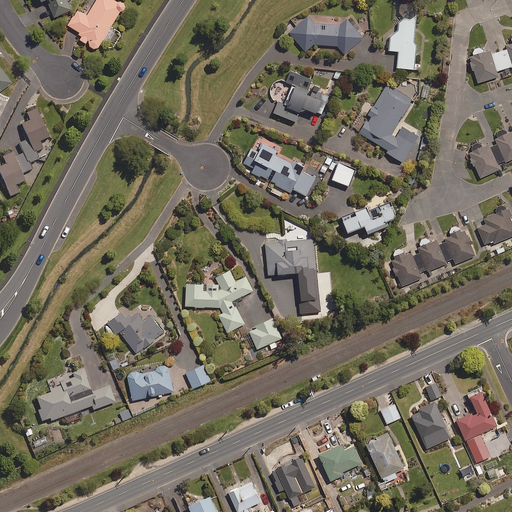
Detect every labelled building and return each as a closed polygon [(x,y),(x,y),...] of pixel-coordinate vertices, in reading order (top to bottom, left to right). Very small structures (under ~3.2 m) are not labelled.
[(42,0),(43,1),(45,0),(47,0),(56,17),(73,9),(68,0),(42,0)] [(125,5),(117,0),(97,0),(88,16),(78,10),(69,25),(84,34),(81,39),(98,49),(125,5)] [(414,42),(416,15),(411,17),(404,17),(397,23),(397,29),(390,35),(389,51),(397,52),(397,68),(414,70),(413,53),(414,53),(415,52),(415,51),(416,50),(416,49),(416,48),(416,47),(416,46),(416,45),(415,44),(415,43),(414,43),(414,42)] [(347,19),(342,25),(314,24),(308,16),(289,32),(305,51),(313,45),(337,46),(344,54),(362,38),(358,33),(347,19)] [(484,53),(483,49),(482,49),(481,48),(480,47),(479,47),(478,47),(477,47),(476,47),(475,48),(474,48),(473,49),(473,50),(472,51),(472,52),(472,53),(473,56),(470,57),(477,83),(498,77),(496,71),(511,66),(511,35),(511,36),(511,37),(511,38),(510,38),(510,39),(511,43),(506,44),(507,50),(490,55),(489,51),(484,53)] [(0,92),(11,84),(0,69),(0,92)] [(287,81),(286,81),(284,80),(283,80),(281,80),(279,80),(278,81),(276,82),(275,83),(274,84),(273,86),(272,87),(272,89),(272,91),(272,93),(273,94),(274,96),(275,97),(276,98),(278,99),(279,99),(274,112),(297,121),(302,107),(322,115),(330,95),(318,90),(320,86),(312,83),(313,79),(291,70),(287,81)] [(397,134),(395,137),(391,135),(412,100),(387,85),(368,115),(370,116),(359,133),(387,150),(386,153),(402,162),(413,144),(397,134)] [(29,140),(20,145),(22,148),(4,157),(7,163),(0,166),(0,174),(11,196),(19,192),(16,185),(25,180),(22,173),(32,169),(29,163),(38,158),(35,152),(43,148),(40,141),(50,137),(36,109),(27,113),(30,120),(21,124),(29,140)] [(511,131),(507,134),(507,133),(506,133),(506,132),(505,131),(504,131),(503,131),(502,131),(501,131),(500,131),(499,131),(498,132),(497,133),(497,134),(496,134),(496,135),(496,136),(496,137),(497,138),(499,143),(489,148),(488,144),(482,147),(481,145),(481,144),(480,144),(479,143),(478,143),(477,142),(476,142),(475,142),(474,143),(473,143),(472,144),(472,145),(471,145),(470,146),(470,147),(470,149),(470,150),(471,152),(469,153),(480,178),(499,170),(497,166),(511,159),(511,131)] [(277,150),(262,143),(257,152),(250,149),(244,163),(254,168),(252,172),(277,183),(276,185),(291,192),(292,189),(306,195),(315,177),(302,171),(304,166),(292,160),(291,162),(275,154),(277,150)] [(355,169),(338,163),(332,180),(349,187),(355,169)] [(368,211),(367,206),(339,216),(346,234),(364,228),(366,234),(397,222),(390,203),(368,211)] [(511,235),(511,222),(506,209),(505,208),(505,207),(504,207),(503,206),(502,206),(501,206),(500,206),(499,207),(498,207),(497,208),(497,209),(496,209),(496,210),(496,211),(496,212),(496,213),(484,218),(487,224),(478,228),(485,244),(493,241),(494,243),(511,235)] [(398,275),(403,287),(422,279),(419,273),(426,270),(427,272),(446,263),(446,262),(453,259),(456,265),(476,257),(465,232),(460,234),(458,229),(457,228),(456,227),(455,227),(454,227),(453,227),(452,228),(451,228),(451,229),(450,229),(450,230),(450,231),(449,232),(451,237),(445,240),(438,243),(436,239),(430,242),(429,242),(429,241),(428,240),(427,239),(426,239),(425,239),(424,239),(423,239),(422,239),(421,240),(420,241),(419,242),(419,243),(419,244),(419,245),(419,246),(416,248),(419,253),(412,256),(410,252),(406,254),(405,253),(404,252),(403,251),(402,251),(400,250),(399,250),(398,250),(397,251),(396,251),(395,252),(394,253),(394,254),(393,255),(393,256),(393,257),(393,258),(394,259),(391,260),(395,269),(390,271),(393,277),(398,275)] [(314,239),(265,242),(267,274),(295,273),(298,314),(318,312),(317,292),(316,269),(314,239)] [(246,324),(238,308),(240,306),(238,302),(246,298),(244,296),(254,291),(246,276),(237,281),(231,270),(217,277),(220,284),(205,284),(187,283),(186,306),(221,307),(224,312),(220,316),(228,332),(246,324)] [(165,332),(143,303),(129,313),(126,309),(108,322),(117,334),(121,331),(137,353),(165,332)] [(282,338),(273,318),(249,329),(258,349),(269,344),(272,349),(277,346),(275,341),(282,338)] [(174,391),(169,365),(157,367),(158,370),(140,374),(139,371),(128,373),(134,400),(174,391)] [(211,381),(204,365),(187,373),(194,388),(211,381)] [(92,392),(84,370),(73,373),(75,377),(69,380),(70,383),(51,390),(52,392),(37,397),(41,409),(39,410),(44,424),(63,417),(66,423),(82,417),(80,410),(92,406),(93,410),(115,402),(109,386),(92,392)] [(441,396),(432,373),(423,377),(432,399),(441,396)] [(480,434),(497,426),(478,388),(467,394),(475,411),(456,420),(466,441),(477,463),(490,456),(480,434)] [(451,438),(434,401),(416,409),(417,412),(411,414),(426,449),(451,438)] [(400,418),(394,404),(381,410),(387,424),(400,418)] [(390,433),(368,442),(386,482),(398,477),(396,472),(405,468),(390,433)] [(345,450),(343,445),(320,454),(331,480),(345,475),(344,471),(363,463),(356,446),(345,450)] [(317,486),(303,457),(273,471),(283,490),(286,488),(295,506),(306,500),(303,493),(317,486)] [(381,491),(387,488),(383,478),(376,480),(381,491)] [(237,511),(254,511),(252,507),(261,504),(251,481),(228,491),(237,511)] [(216,511),(210,498),(188,507),(190,511),(216,511)]
